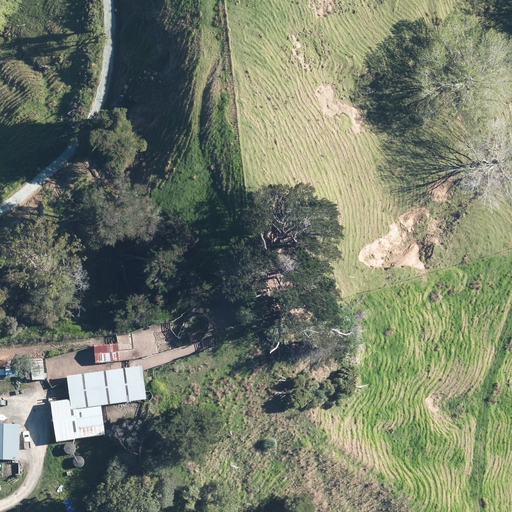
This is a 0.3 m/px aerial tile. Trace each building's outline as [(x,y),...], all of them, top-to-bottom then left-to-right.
[(117,347),(95,348),(96,366),(117,365),(117,347)] [(43,362),(30,363),(30,382),(44,381),(43,362)] [(17,367),(6,367),(6,379),(17,379),(17,367)] [(70,402),(52,405),(56,446),(105,440),(102,410),(146,405),(142,369),(67,378),(70,402)] [(0,461),(18,462),(19,427),(0,426),(0,461)]
